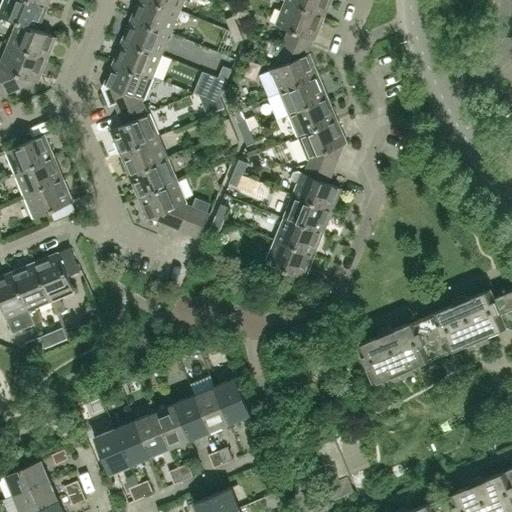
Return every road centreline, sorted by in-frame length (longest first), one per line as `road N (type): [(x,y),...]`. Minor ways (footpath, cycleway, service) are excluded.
road 1 (residential): [(339,292),(374,193),(361,162),(377,117),(347,46),(365,0)]
road 2 (residential): [(127,511),(257,457)]
road 3 (residential): [(446,105),(502,48),(511,0)]
road 4 (residential): [(108,208),(70,235),(56,228),(0,252)]
